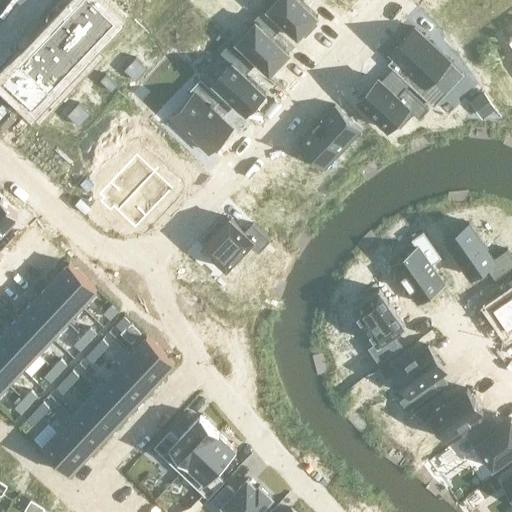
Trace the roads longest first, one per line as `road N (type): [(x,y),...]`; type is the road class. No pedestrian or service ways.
road 1 (residential): [(144,260),(169,246),(203,198),(406,0)]
road 2 (residential): [(0,422),(73,490),(91,491),(203,370)]
road 3 (residential): [(203,370),(334,511)]
road 4 (residential): [(0,155),(97,247),(144,260)]
road 5 (residential): [(144,260),(203,370)]
